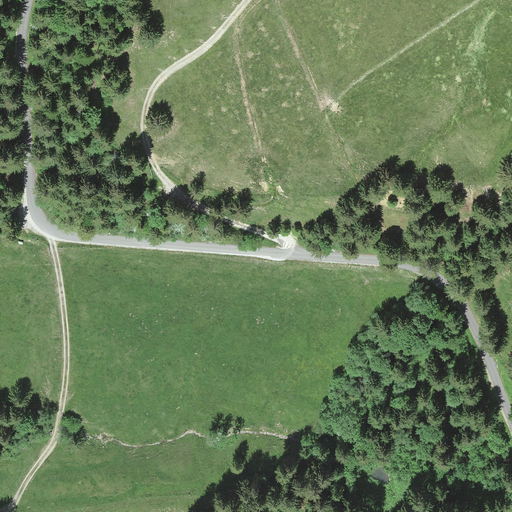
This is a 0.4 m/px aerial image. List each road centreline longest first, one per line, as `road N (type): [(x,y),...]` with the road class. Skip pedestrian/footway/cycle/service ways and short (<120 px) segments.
road 1 (unclassified): [(28,0),(22,50),(31,187),(45,224),(84,237),(414,266),(457,297),(511,419)]
road 2 (track): [(296,256),(288,242),(181,195),(161,176),(143,125),(156,81),(251,0)]
road 3 (track): [(51,229),(64,313),(63,398),(54,440),(10,511)]
